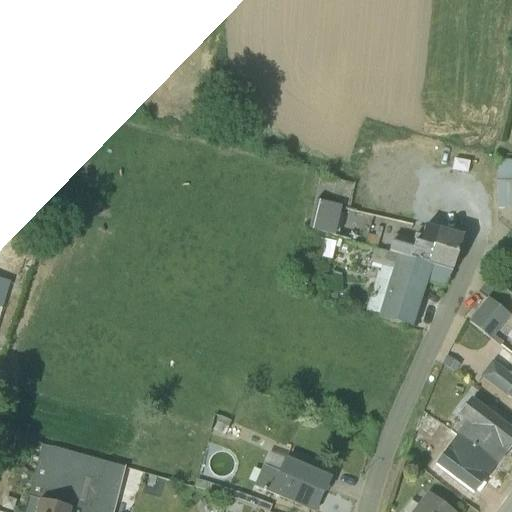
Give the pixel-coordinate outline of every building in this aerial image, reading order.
[(498,210),(511,208),(511,160),(495,162),(498,210)] [(347,211),(353,185),(318,177),(312,204),(339,210),(347,211)] [(339,210),(312,204),(307,232),(333,239),(339,210)] [(392,236),(387,254),(450,273),(461,239),(423,230),(421,236),(414,235),(412,241),(392,236)] [(321,236),(315,257),(330,262),(334,249),(338,250),(340,242),(321,236)] [(443,288),(450,273),(372,250),(368,263),(380,268),(377,273),(364,314),(409,330),(425,283),(443,288)] [(0,315),(10,284),(0,280),(0,315)] [(509,316),(487,298),(467,323),(499,347),(502,344),(493,337),(509,316)] [(459,365),(446,356),(440,364),(454,373),(459,365)] [(511,376),(491,361),(479,377),(511,402),(511,376)] [(511,441),(511,434),(468,401),(456,416),(465,424),(456,436),(493,466),(511,441)] [(230,422),(218,417),(212,432),(224,436),(230,422)] [(456,436),(434,466),(457,483),(450,493),(464,503),(471,494),(472,494),(493,466),(456,436)] [(15,439),(11,451),(38,458),(41,447),(15,439)] [(90,511),(103,464),(55,449),(41,447),(38,458),(23,511),(90,511)] [(313,511),(328,480),(267,453),(252,486),(310,511),(313,511)] [(123,469),(103,464),(97,489),(117,494),(123,469)] [(201,482),(198,489),(264,511),(268,511),(271,507),(201,482)] [(109,493),(98,490),(94,506),(105,508),(109,493)] [(449,511),(427,494),(418,507),(410,501),(402,511),(449,511)] [(214,496),(200,501),(204,511),(212,511),(219,509),(214,496)]
